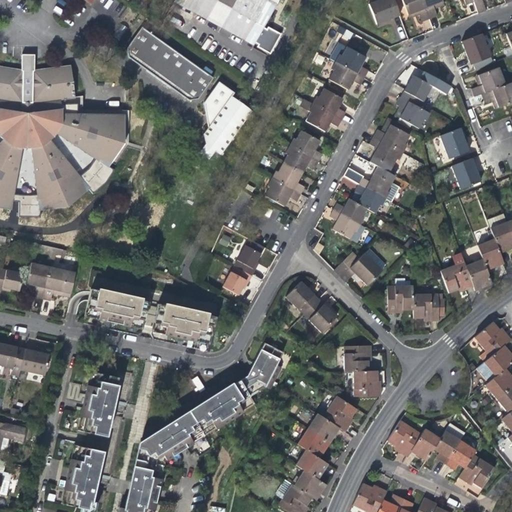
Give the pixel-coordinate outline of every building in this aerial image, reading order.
[(175,0),(174,3),(253,46),(254,43),(260,46),(258,49),(271,57),(282,37),(268,30),(268,31),(263,29),(278,0),(175,0)] [(400,16),(393,0),(379,0),(368,4),(376,25),(389,20),(400,16)] [(420,21),(428,19),(420,0),(401,0),(407,15),(413,12),(414,16),(418,15),(420,21)] [(420,0),(428,19),(435,16),(432,9),(436,8),(435,4),(441,2),(439,0),(420,0)] [(480,0),(471,0),(472,3),(477,14),(484,11),(480,0)] [(213,79),(141,28),(126,49),(127,59),(189,102),(197,100),(213,79)] [(348,40),(353,33),(347,29),(342,37),(348,40)] [(479,35),(459,43),(463,54),(468,65),(488,58),(479,35)] [(338,55),(333,62),(362,78),(366,71),(359,67),(361,62),(364,57),(345,47),(340,56),(338,55)] [(20,56),(20,67),(32,68),(32,56),(20,56)] [(358,86),(362,78),(333,62),(329,70),(332,71),(327,79),(346,90),(350,84),(351,81),(358,86)] [(57,102),(64,101),(72,100),(71,88),(73,88),(72,80),(70,80),(69,68),(32,73),(32,68),(20,67),(20,73),(0,68),(0,138),(3,141),(0,144),(0,210),(9,212),(19,150),(24,151),(29,150),(39,212),(66,208),(88,190),(47,143),(51,139),(54,135),(107,168),(122,145),(122,116),(69,117),(59,117),(57,102)] [(471,98),(482,94),(504,85),(497,68),(475,77),(477,83),(474,85),(475,88),(468,91),(471,98)] [(404,88),(399,98),(418,109),(430,86),(412,76),(404,88)] [(511,85),(511,82),(504,85),(482,94),(485,101),(492,98),(494,102),(498,101),(499,106),(511,101),(511,85)] [(203,105),(205,114),(209,113),(211,123),(202,135),(204,144),(219,155),(249,112),(230,98),(232,95),(217,84),(203,105)] [(315,97),(311,104),(340,120),(344,113),(336,108),(339,104),(341,99),(322,89),(317,98),(315,97)] [(428,114),(418,109),(399,98),(395,106),(398,107),(402,109),(396,119),(416,130),(421,120),(424,122),(428,114)] [(336,127),(340,120),(311,104),(302,99),(298,106),(309,112),(304,121),(309,124),(324,132),(326,128),(327,126),(328,123),(335,127),(336,127)] [(69,117),(64,101),(57,102),(59,117),(69,117)] [(393,117),(396,119),(402,109),(398,107),(395,113),(393,117)] [(385,131),(384,133),(383,135),(379,133),(374,132),(371,138),(367,145),(375,150),(372,154),(370,158),(389,168),(394,160),(396,162),(400,154),(404,147),(402,146),(407,136),(406,136),(388,126),(385,131)] [(437,137),(439,140),(446,160),(467,152),(463,143),(462,140),(458,129),(437,137)] [(292,138),(288,146),(317,161),(322,154),(314,150),(316,146),(319,141),(299,131),(294,139),(292,138)] [(313,169),(317,161),(288,146),(284,153),(286,154),(281,163),(301,174),(304,168),(306,165),(313,169)] [(470,160),(450,167),(459,190),(479,183),(474,172),(470,160)] [(299,178),(301,174),(281,163),(277,172),(274,171),(270,179),(299,195),(304,187),(296,183),(299,178)] [(361,178),(358,184),(357,185),(353,192),(361,196),(359,200),(357,205),(366,210),(375,214),(379,206),(381,207),(385,200),(386,199),(388,194),(385,192),(390,184),(373,174),(371,179),(369,183),(361,178)] [(295,202),(299,195),(270,179),(266,186),(268,187),(264,196),(283,206),(286,201),(288,198),(295,202)] [(116,196),(116,209),(128,209),(128,196),(116,196)] [(365,229),(360,226),(363,220),(361,219),(366,210),(357,205),(348,200),(346,204),(344,209),(336,205),(332,211),(332,212),(328,218),(336,222),(333,227),(331,231),(356,245),(364,230),(365,229)] [(487,222),(493,237),(498,253),(507,249),(511,247),(511,238),(506,223),(503,216),(487,222)] [(495,266),(498,265),(502,263),(498,253),(493,237),(475,244),(481,258),(483,263),(485,270),(495,266)] [(247,240),(232,266),(250,276),(253,270),(250,269),(255,261),(262,248),(247,240)] [(366,250),(362,254),(367,259),(371,255),(366,250)] [(333,270),(339,277),(348,268),(355,261),(357,259),(358,258),(351,252),(333,270)] [(367,259),(362,254),(358,258),(357,259),(355,261),(348,268),(353,272),(354,274),(357,277),(366,286),(380,271),(379,270),(383,267),(371,255),(367,259)] [(481,258),(471,262),(464,265),(472,286),(474,291),(482,288),(491,284),(485,270),(483,263),(481,258)] [(447,293),(456,289),(455,287),(459,286),(460,288),(461,290),(472,286),(464,265),(462,261),(438,270),(447,293)] [(37,295),(41,296),(48,268),(30,264),(25,283),(32,284),(32,287),(35,288),(34,295),(37,295)] [(246,282),(250,276),(232,266),(220,287),(236,295),(240,288),(244,280),(246,282)] [(73,274),(48,268),(41,296),(50,299),(52,291),(69,295),(73,274)] [(339,277),(344,281),(353,272),(348,268),(339,277)] [(21,275),(0,270),(0,290),(4,292),(4,290),(6,290),(10,291),(17,293),(21,275)] [(345,282),(354,274),(353,272),(344,281),(345,282)] [(111,324),(148,333),(164,295),(91,278),(82,318),(111,324)] [(284,296),(302,315),(317,299),(308,290),(299,281),(284,296)] [(400,311),(411,311),(410,292),(410,284),(385,285),(386,315),(396,315),(396,309),(400,309),(400,311)] [(435,293),(410,292),(411,311),(411,319),(420,319),(420,316),(425,316),(425,321),(436,321),(436,316),(441,317),(441,299),(436,299),(435,293)] [(149,333),(158,335),(174,297),(164,295),(148,333),(149,333)] [(158,335),(173,338),(189,300),(174,297),(158,335)] [(327,309),(317,299),(302,315),(320,332),(335,316),(327,309)] [(215,306),(189,300),(173,338),(185,341),(206,345),(215,306)] [(488,322),(486,320),(478,326),(479,329),(488,322)] [(473,337),(488,356),(503,344),(510,338),(502,330),(500,328),(498,329),(493,323),(491,321),(478,332),(473,337)] [(263,344),(251,365),(258,368),(251,379),(245,376),(227,387),(219,392),(211,397),(162,428),(142,441),(146,447),(144,448),(163,462),(191,444),(189,442),(201,435),(212,428),(213,430),(241,412),(240,410),(251,403),(248,398),(258,391),(263,388),(267,391),(279,369),(274,367),(281,354),(263,344)] [(511,355),(509,352),(503,344),(488,356),(481,362),(475,368),(487,382),(493,377),(504,368),(511,360),(511,355)] [(0,368),(11,371),(18,372),(23,351),(12,349),(0,345),(0,368)] [(344,374),(352,374),(367,374),(367,362),(365,362),(365,358),(371,358),(372,349),(344,348),(344,374)] [(32,353),(23,351),(18,372),(42,378),(47,356),(32,353)] [(258,368),(251,365),(249,369),(245,376),(251,379),(258,368)] [(507,371),(504,368),(493,377),(487,382),(482,386),(493,399),(511,383),(511,377),(510,376),(507,371)] [(16,379),(18,372),(11,371),(9,377),(16,379)] [(87,385),(85,384),(83,393),(78,415),(81,416),(77,429),(75,429),(72,443),(74,444),(71,459),(68,458),(62,488),(64,489),(61,503),(80,507),(87,508),(90,509),(96,510),(121,399),(129,379),(91,371),(87,385)] [(377,400),(378,388),(373,388),(373,384),(376,384),(376,374),(367,374),(352,374),(352,399),(377,400)] [(197,390),(203,388),(199,376),(192,378),(197,390)] [(130,380),(129,379),(121,399),(96,510),(100,511),(109,474),(122,417),(130,380)] [(511,383),(493,399),(505,414),(511,408),(511,383)] [(333,396),(331,400),(320,417),(337,429),(343,432),(349,423),(344,420),(346,417),(349,418),(354,410),(341,401),(333,396)] [(252,405),(251,403),(240,410),(241,412),(252,405)] [(498,421),(509,435),(511,432),(511,408),(505,414),(498,420),(498,421)] [(38,423),(40,414),(34,412),(32,422),(38,423)] [(332,436),(337,429),(320,417),(314,413),(304,428),(327,444),(332,436)] [(385,441),(394,447),(396,444),(400,446),(397,451),(406,456),(409,451),(419,435),(398,421),(393,430),(385,441)] [(0,439),(20,444),(23,431),(0,425),(0,439)] [(436,460),(444,465),(458,442),(462,435),(446,425),(437,439),(431,448),(437,452),(440,454),(436,460)] [(212,428),(201,435),(202,437),(213,430),(212,428)] [(323,449),(327,444),(304,428),(294,444),(302,449),(316,459),(323,449)] [(424,461),(431,448),(437,439),(422,430),(419,435),(409,451),(416,455),(424,461)] [(191,444),(202,437),(201,435),(189,442),(191,444)] [(474,452),(458,442),(444,465),(451,469),(455,463),(458,465),(464,469),(472,456),(474,452)] [(162,467),(163,462),(144,448),(138,452),(124,510),(123,509),(122,511),(149,511),(150,509),(152,510),(157,486),(159,479),(157,478),(160,467),(162,467)] [(292,464),(296,466),(301,470),(315,479),(320,472),(322,470),(325,465),(316,459),(302,449),(292,464)] [(493,469),(472,456),(464,469),(458,478),(467,484),(470,480),(473,482),(472,483),(480,488),(493,469)] [(301,470),(290,486),(309,498),(313,501),(320,490),(324,485),(315,479),(301,470)] [(0,498),(5,499),(8,483),(1,481),(1,479),(0,478),(0,498)] [(371,488),(362,483),(360,487),(351,505),(366,511),(376,511),(382,499),(386,491),(377,486),(374,491),(370,490),(371,488)] [(304,507),(309,498),(290,486),(290,485),(276,507),(283,511),(303,511),(304,511),(299,509),(302,505),(304,507)] [(391,504),(382,499),(376,511),(396,511),(402,499),(395,495),(394,499),(391,504)] [(423,498),(416,511),(445,511),(435,507),(434,509),(430,508),(433,503),(423,498)] [(410,502),(402,499),(396,511),(408,511),(406,511),(409,504),(410,502)]
